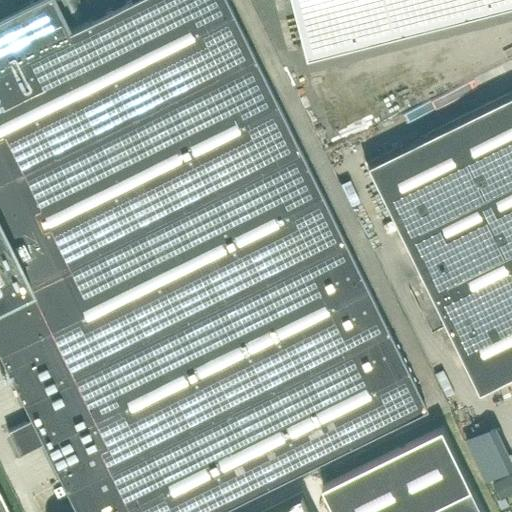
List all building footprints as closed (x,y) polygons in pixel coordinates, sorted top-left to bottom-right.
[(123,0),(67,28),(52,0),(30,0),(0,15),(0,356),(30,417),(6,428),(17,452),(41,440),(76,511),(205,511),(424,405),(226,0),(123,0)] [(289,0),(302,50),(496,0),(289,0)] [(511,90),(365,163),(477,390),(511,372),(511,90)] [(485,511),(442,423),(322,482),(336,511),(485,511)] [(258,511),(312,511),(302,490),(258,511)] [(9,511),(0,493),(0,511),(9,511)]
